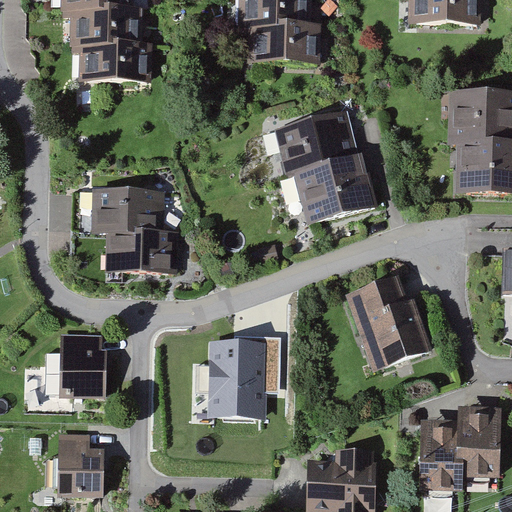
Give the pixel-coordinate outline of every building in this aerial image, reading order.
[(65,0),(64,17),(73,17),(72,52),(78,52),(77,85),(145,87),(147,45),(139,45),(140,12),(133,11),(133,0),(65,0)] [(243,0),(243,34),(248,34),(247,67),(315,69),(317,28),(310,27),(310,0),(243,0)] [(408,0),(408,27),(476,30),(477,0),(408,0)] [(511,98),(446,99),(446,154),(452,153),(453,203),(511,202),(511,98)] [(342,118),(271,140),(285,184),(290,183),(306,233),(376,212),(361,161),(355,162),(342,118)] [(162,193),(91,193),(91,235),(109,235),(109,273),(180,274),(180,229),(162,229),(162,193)] [(511,251),(498,251),(497,295),(511,295),(511,251)] [(397,281),(345,299),(373,376),(432,355),(413,302),(405,305),(397,281)] [(103,337),(63,336),(61,400),(108,401),(109,353),(103,353),(103,337)] [(214,423),(257,424),(258,394),(278,395),(279,339),(235,337),(235,344),(216,343),(214,423)] [(456,428),(423,426),(419,493),(462,495),(462,482),(499,484),(503,414),(457,411),(456,428)] [(100,438),(60,436),(58,500),(105,502),(107,454),(100,453),(100,438)] [(337,465),(308,465),(308,511),(377,511),(378,452),(338,452),(337,465)] [(430,499),(428,511),(453,511),(454,501),(430,499)]
